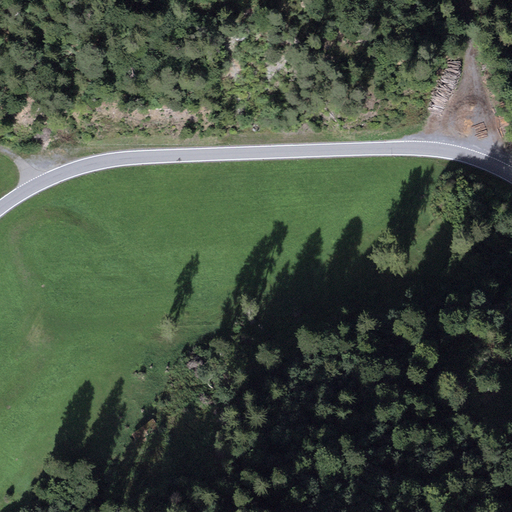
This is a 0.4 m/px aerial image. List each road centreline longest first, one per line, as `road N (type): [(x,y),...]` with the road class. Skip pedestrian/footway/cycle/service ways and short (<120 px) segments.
road 1 (tertiary): [(511,174),(423,148),(160,156),(69,169),(0,208)]
road 2 (track): [(459,0),(467,65),(447,151)]
